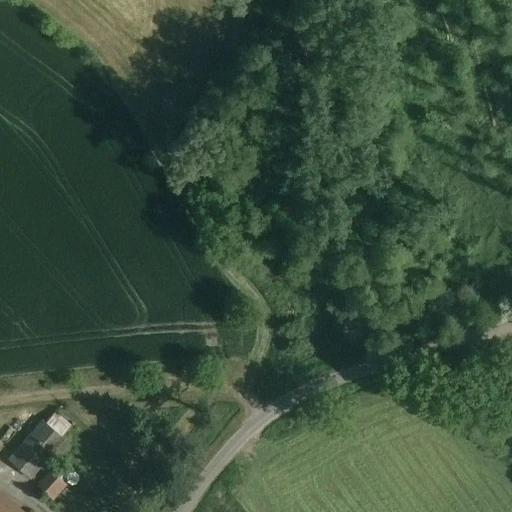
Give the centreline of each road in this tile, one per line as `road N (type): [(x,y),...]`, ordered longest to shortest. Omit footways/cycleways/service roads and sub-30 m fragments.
road 1 (unclassified): [(511,320),(282,403),(251,425),(184,511)]
road 2 (track): [(268,413),(233,382),(0,399)]
road 3 (track): [(233,382),(262,354),(268,317),(221,258)]
